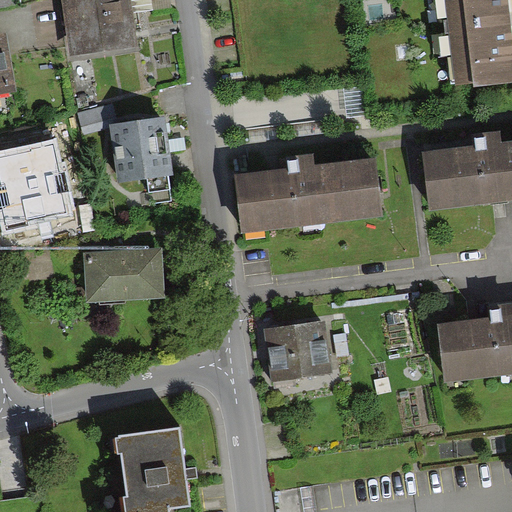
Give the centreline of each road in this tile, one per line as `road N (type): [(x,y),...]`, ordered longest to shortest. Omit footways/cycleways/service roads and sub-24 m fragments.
road 1 (residential): [(186,0),(231,361)]
road 2 (residential): [(231,361),(8,413)]
road 3 (residential): [(231,361),(252,511)]
